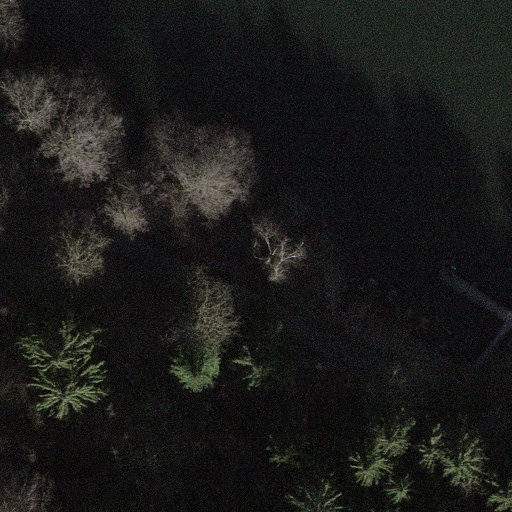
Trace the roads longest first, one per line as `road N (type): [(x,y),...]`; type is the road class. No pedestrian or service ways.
road 1 (track): [(511,425),(181,272),(0,168)]
road 2 (track): [(296,511),(217,418),(117,237)]
